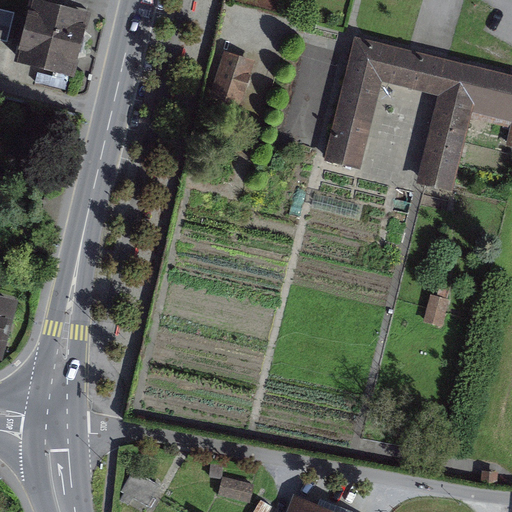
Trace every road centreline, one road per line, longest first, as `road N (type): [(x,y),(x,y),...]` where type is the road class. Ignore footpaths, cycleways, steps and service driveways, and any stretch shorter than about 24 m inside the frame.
road 1 (residential): [(56,422),(511,496)]
road 2 (primary): [(138,0),(83,230),(56,422)]
road 3 (track): [(348,47),(249,432)]
road 4 (track): [(317,165),(418,190),(351,449)]
